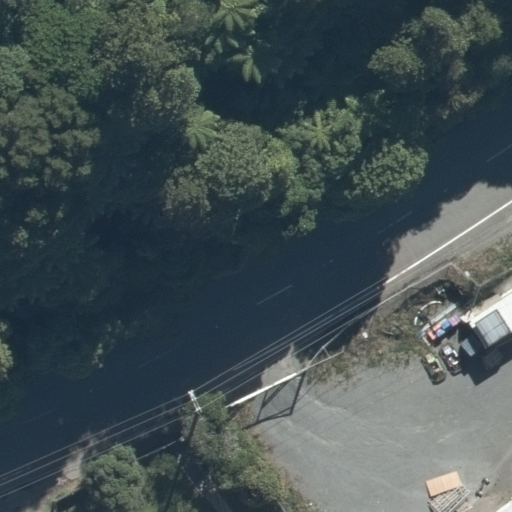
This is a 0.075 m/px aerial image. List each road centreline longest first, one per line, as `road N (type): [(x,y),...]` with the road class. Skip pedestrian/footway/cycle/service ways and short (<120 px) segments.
road 1 (residential): [(0,430),(108,385),(511,159)]
road 2 (unknown): [(511,401),(492,413),(333,419),(203,331)]
